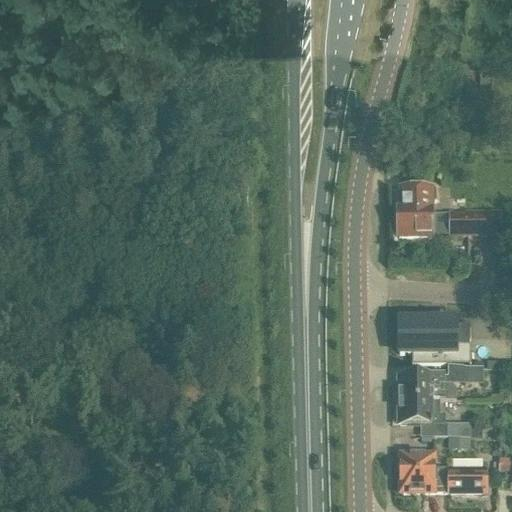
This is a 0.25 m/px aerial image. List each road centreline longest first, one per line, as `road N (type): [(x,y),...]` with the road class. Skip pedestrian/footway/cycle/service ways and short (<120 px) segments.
road 1 (unclassified): [(399,0),(354,219),(361,511)]
road 2 (primary): [(305,318),(341,0)]
road 3 (primary): [(295,0),(295,222),(305,318)]
road 4 (primary): [(310,511),(305,318)]
